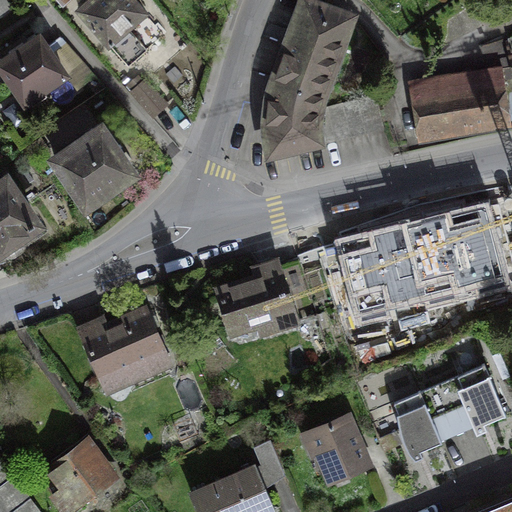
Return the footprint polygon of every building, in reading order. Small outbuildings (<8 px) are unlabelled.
[(5,0),(0,0),(0,16),(12,9),(5,0)] [(128,66),(163,35),(132,0),(91,0),(79,10),(128,66)] [(274,78),(323,96),(351,19),(330,11),(331,8),(309,0),(302,0),(291,30),(286,29),(281,42),(286,44),(274,78)] [(50,52),(39,35),(0,61),(0,64),(25,101),(29,98),(33,104),(47,95),(43,89),(65,74),(50,52)] [(94,75),(62,41),(50,52),(65,74),(78,90),(94,75)] [(430,78),(412,88),(419,141),(436,139),(434,129),(508,119),(500,67),(477,70),(480,87),(447,91),(445,75),(430,78)] [(274,78),(269,76),(264,89),(270,91),(266,108),(269,154),(384,127),(376,95),(326,106),(325,111),(319,111),(323,96),(274,78)] [(166,103),(145,80),(132,92),(153,115),(166,103)] [(132,173),(100,127),(55,159),(86,204),(132,173)] [(0,249),(37,224),(6,179),(0,182),(0,249)] [(510,284),(489,204),(336,243),(357,324),(510,284)] [(309,289),(299,259),(278,265),(276,260),(254,268),(257,277),(218,290),(232,331),(272,318),(275,328),(295,321),(287,296),(309,289)] [(169,362),(145,308),(106,325),(104,321),(82,331),(107,389),(169,362)] [(505,413),(484,363),(419,390),(430,416),(464,403),(476,432),(486,428),(483,422),(505,413)] [(393,401),(397,411),(397,416),(397,422),(399,429),(401,437),(405,444),(409,451),(414,458),(422,454),(420,449),(441,440),(430,416),(419,390),(393,401)] [(367,464),(346,415),(306,432),(315,452),(318,450),(330,479),(367,464)] [(401,443),(396,431),(379,438),(384,450),(401,443)] [(269,438),(253,445),(267,475),(282,469),(269,438)] [(110,477),(86,444),(83,447),(77,440),(51,460),(53,463),(40,472),(54,492),(53,493),(67,511),(82,500),(81,498),(110,477)] [(0,503),(6,511),(41,511),(0,457),(0,503)] [(271,511),(273,511),(254,466),(192,493),(200,511),(271,511)] [(511,511),(511,498),(479,511),(511,511)]
